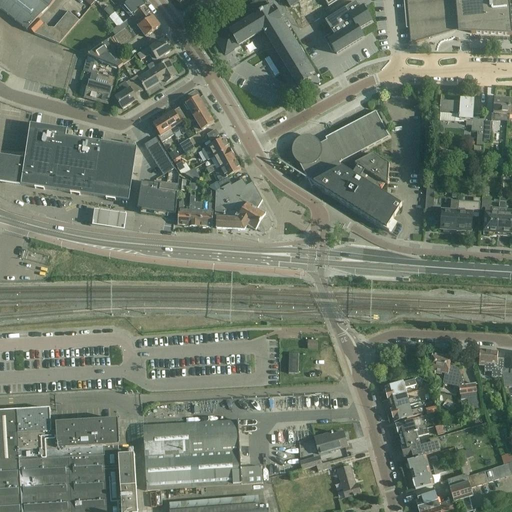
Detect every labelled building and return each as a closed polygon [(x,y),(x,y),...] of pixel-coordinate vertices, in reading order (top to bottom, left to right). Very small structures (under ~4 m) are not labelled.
[(0,0),(0,10),(27,31),(48,9),(55,0),(0,0)] [(131,18),(134,16),(144,7),(137,0),(130,0),(126,4),(122,8),(131,18)] [(308,77),(313,73),(286,29),(290,27),(273,0),(259,0),(242,10),(245,15),(216,33),(220,38),(216,41),(225,55),(262,32),(265,37),(266,36),(297,87),(309,79),(308,77)] [(285,0),(286,2),(290,8),(303,0),(323,0),(328,7),(339,0),(285,0)] [(402,0),(405,29),(409,29),(410,45),(426,40),(425,38),(428,37),(431,36),(432,38),(454,31),(470,26),(470,32),(471,32),(471,34),(511,35),(511,32),(509,0),(402,0)] [(332,34),(321,41),(332,58),(342,51),(363,39),(358,31),(371,23),(363,9),(360,11),(356,4),(355,4),(334,17),(325,23),(332,34)] [(108,7),(104,11),(110,17),(114,14),(108,7)] [(127,28),(131,26),(135,23),(139,28),(141,26),(152,18),(144,7),(134,16),(131,18),(123,24),(127,28)] [(68,12),(68,13),(54,29),(48,29),(39,19),(29,29),(34,34),(59,44),(79,21),(68,12)] [(110,17),(109,18),(117,28),(118,27),(119,27),(123,24),(115,13),(114,14),(110,17)] [(135,23),(131,26),(138,36),(142,33),(145,38),(160,28),(152,18),(141,26),(139,28),(135,23)] [(131,26),(127,28),(134,39),(138,36),(131,26)] [(127,28),(123,31),(130,41),(134,39),(127,28)] [(123,31),(119,34),(126,44),(130,41),(123,31)] [(119,34),(115,37),(122,47),(126,44),(119,34)] [(115,37),(110,40),(117,49),(121,46),(122,47),(115,37)] [(110,40),(107,43),(113,52),(117,49),(110,40)] [(150,72),(156,68),(167,61),(164,56),(170,53),(163,41),(150,50),(149,48),(137,56),(140,62),(149,56),(153,63),(146,67),(150,72)] [(107,43),(87,56),(95,60),(114,68),(118,69),(128,62),(125,57),(119,61),(113,52),(107,43)] [(322,54),(320,45),(306,48),(308,57),(322,54)] [(87,56),(83,72),(91,74),(95,60),(87,56)] [(137,77),(131,81),(138,92),(144,89),(145,91),(164,80),(166,83),(177,76),(167,61),(156,68),(150,72),(138,79),(137,77)] [(85,99),(88,99),(96,102),(101,85),(102,79),(96,78),(97,74),(92,72),(85,99)] [(102,79),(101,85),(96,102),(108,105),(115,79),(109,77),(108,81),(102,79)] [(133,96),(138,92),(131,81),(121,87),(125,93),(115,99),(122,110),(136,101),(133,96)] [(186,105),(194,118),(206,111),(198,98),(186,105)] [(492,115),(491,121),(497,122),(508,122),(508,116),(509,101),(495,100),(494,107),(492,106),(492,115)] [(440,102),(439,114),(442,114),(442,116),(447,116),(447,115),(458,115),(458,118),(459,118),(458,122),(466,122),(465,126),(471,127),(471,132),(477,133),(476,146),(483,147),(483,143),(485,123),(485,121),(478,120),(478,118),(472,119),(473,107),(467,107),(467,104),(440,102)] [(174,112),(174,113),(181,124),(182,126),(187,122),(179,109),(173,112),(174,112)] [(214,124),(206,111),(194,118),(198,126),(193,129),(196,135),(214,124)] [(181,124),(174,113),(174,112),(174,113),(163,119),(170,131),(172,134),(180,130),(183,135),(186,133),(183,128),(182,126),(181,124)] [(360,120),(374,146),(389,137),(376,112),(360,120)] [(172,134),(170,131),(163,119),(153,125),(160,137),(158,138),(162,144),(174,136),(172,134)] [(374,146),(360,120),(325,139),(326,141),(318,146),(316,143),(314,141),(311,140),(307,139),(304,139),(301,140),(298,142),(296,145),(295,148),(294,151),(295,154),(296,157),(312,188),(315,186),(386,231),(402,206),(378,191),(384,182),(387,184),(389,164),(373,155),(354,164),(358,167),(353,175),(342,169),(339,164),(374,146)] [(485,123),(483,143),(490,143),(492,123),(485,123)] [(129,202),(137,148),(66,138),(67,131),(31,125),(24,169),(21,186),(35,188),(35,189),(36,189),(36,188),(44,189),(44,190),(44,189),(71,193),(70,194),(71,194),(79,195),(79,196),(80,196),(80,195),(106,199),(106,200),(107,200),(107,199),(115,200),(115,201),(116,200),(129,202)] [(210,141),(219,136),(215,131),(207,136),(210,141)] [(156,138),(144,146),(147,151),(159,144),(156,138)] [(223,139),(208,147),(214,158),(229,149),(228,148),(228,147),(227,144),(225,144),(223,139)] [(182,151),(192,145),(189,140),(180,146),(182,151)] [(159,144),(147,151),(150,156),(162,149),(159,144)] [(185,156),(195,150),(192,145),(182,151),(185,156)] [(162,149),(150,156),(154,161),(165,154),(162,149)] [(214,158),(220,168),(234,160),(229,149),(214,158)] [(175,151),(169,155),(173,161),(179,157),(175,151)] [(165,154),(154,161),(157,166),(168,159),(165,154)] [(0,182),(5,184),(21,186),(25,163),(25,160),(0,156),(0,182)] [(168,159),(157,166),(160,171),(172,164),(168,159)] [(178,169),(184,166),(181,160),(175,164),(178,169)] [(216,183),(220,190),(231,184),(227,178),(240,171),(237,166),(238,164),(237,162),(235,161),(234,160),(220,168),(223,174),(216,177),(219,182),(216,183)] [(172,164),(160,171),(163,176),(175,169),(172,164)] [(184,166),(178,169),(181,175),(182,176),(188,172),(184,166)] [(188,172),(182,176),(187,178),(196,173),(194,169),(188,172)] [(252,184),(246,187),(242,181),(232,186),(231,184),(220,190),(216,193),(216,198),(215,210),(215,219),(217,219),(216,229),(233,230),(233,231),(241,231),(244,231),(244,230),(247,226),(256,231),(257,230),(260,232),(264,232),(268,230),(270,227),(270,222),(268,219),(265,217),(265,215),(257,210),(262,202),(252,184)] [(433,212),(434,190),(426,189),(425,211),(433,212)] [(144,190),(141,210),(175,215),(177,195),(144,190)] [(189,227),(200,228),(201,212),(194,211),(195,200),(190,199),(190,211),(190,212),(189,227)] [(457,213),(456,232),(471,233),(472,217),(472,214),(478,215),(479,215),(480,199),(472,199),(472,203),(466,203),(465,214),(457,213)] [(440,231),(456,232),(457,213),(458,202),(452,202),(451,213),(435,212),(434,222),(441,222),(440,231)] [(488,236),(497,237),(498,215),(491,215),(491,209),(490,209),(490,202),(482,202),(481,210),(485,210),(483,233),(488,233),(488,236)] [(188,227),(189,227),(190,212),(190,211),(183,211),(184,203),(179,203),(179,211),(178,211),(178,226),(183,226),(183,227),(184,228),(187,228),(188,227)] [(208,212),(201,212),(200,228),(201,228),(201,227),(202,227),(202,228),(203,229),(206,229),(207,228),(213,228),(213,212),(213,205),(209,204),(208,212)] [(94,211),(91,227),(124,231),(126,215),(94,211)] [(497,237),(510,238),(511,216),(498,215),(497,237)] [(501,374),(501,370),(503,370),(504,359),(497,359),(497,352),(480,351),(479,366),(485,366),(485,373),(492,373),(492,378),(502,379),(501,374)] [(511,360),(504,359),(503,370),(501,370),(501,374),(502,379),(502,381),(511,381),(511,353),(511,360)] [(289,354),(288,374),(298,375),(298,355),(289,354)] [(450,359),(432,355),(432,357),(431,356),(430,357),(429,360),(430,362),(429,371),(444,374),(443,384),(458,388),(460,401),(477,399),(475,385),(463,387),(456,369),(448,367),(450,359)] [(388,399),(389,399),(407,394),(405,388),(415,386),(414,380),(385,388),(388,399)] [(391,410),(420,402),(419,397),(409,400),(407,394),(389,399),(390,401),(389,401),(390,406),(391,406),(392,410),(391,410)] [(183,406),(183,412),(188,411),(188,401),(168,401),(168,413),(174,412),(174,407),(183,406)] [(420,403),(420,402),(391,410),(394,422),(423,414),(422,409),(412,411),(410,405),(420,403)] [(435,406),(426,409),(427,415),(436,412),(435,406)] [(0,511),(137,511),(136,492),(134,457),(119,458),(118,447),(119,447),(118,427),(89,429),(88,426),(79,427),(78,425),(56,426),(56,433),(51,433),(51,426),(50,409),(17,411),(0,412),(0,511)] [(399,434),(399,436),(426,429),(425,429),(424,426),(422,426),(422,425),(415,427),(413,420),(396,425),(398,434),(399,434)] [(147,492),(262,485),(261,468),(241,469),(238,422),(143,428),(147,492)] [(402,448),(420,443),(418,437),(428,434),(426,429),(399,436),(400,440),(400,442),(401,445),(402,446),(403,448),(402,448)] [(319,455),(347,448),(343,433),(329,437),(329,435),(314,439),(319,455)] [(268,439),(268,459),(280,459),(280,439),(268,439)] [(421,446),(420,443),(402,448),(405,460),(417,457),(418,459),(426,456),(440,452),(437,442),(421,446)] [(456,448),(455,449),(463,476),(462,477),(463,479),(467,478),(473,476),(470,477),(466,463),(467,463),(464,451),(461,452),(461,451),(456,448)] [(511,458),(511,455),(501,458),(504,465),(511,462),(511,458)] [(426,456),(418,459),(407,462),(408,463),(406,465),(407,468),(409,469),(410,471),(412,477),(429,472),(430,471),(426,456)] [(302,471),(322,465),(320,457),(300,463),(302,471)] [(318,473),(331,469),(329,463),(316,467),(318,473)] [(508,464),(502,466),(506,478),(511,476),(508,464)] [(502,466),(496,468),(500,480),(506,478),(502,466)] [(345,498),(360,494),(357,485),(355,486),(350,468),(338,471),(345,498)] [(496,468),(490,470),(494,482),(500,480),(496,468)] [(490,470),(485,472),(488,483),(494,482),(490,470)] [(413,482),(412,484),(412,488),(415,489),(415,490),(434,485),(430,471),(429,472),(412,477),(413,480),(412,480),(413,482)] [(485,472),(479,474),(483,485),(488,483),(485,472)] [(479,474),(473,476),(477,487),(483,485),(479,474)] [(471,489),(477,487),(473,476),(467,478),(470,489),(471,489)] [(462,477),(447,481),(454,502),(462,500),(469,497),(473,496),(471,489),(470,489),(467,478),(463,479),(462,477)] [(416,502),(419,511),(423,511),(446,505),(446,503),(439,505),(434,490),(417,495),(419,501),(416,502)]
